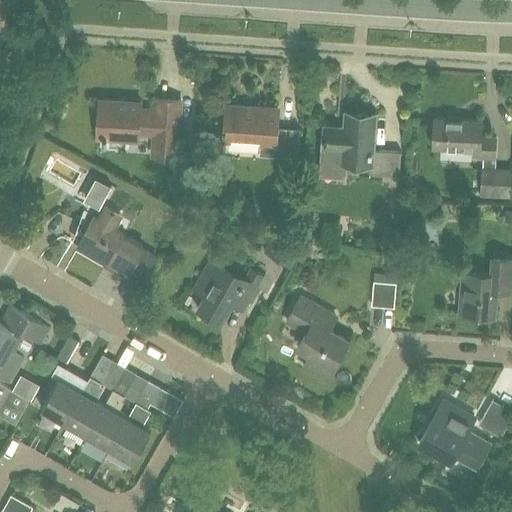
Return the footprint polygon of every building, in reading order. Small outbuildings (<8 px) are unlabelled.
[(176,155),(180,100),(156,98),(156,107),(139,106),(140,102),(101,99),(98,135),(138,138),(138,131),(155,132),(153,153),(176,155)] [(299,157),(301,128),(278,127),(280,107),(226,104),(223,139),(260,141),(259,154),(299,157)] [(346,176),(347,160),(370,162),(370,172),(400,174),(402,150),(372,148),(374,114),(346,112),(345,126),(325,125),(324,146),(321,146),(319,173),(346,176)] [(511,197),(511,194),(511,169),(494,168),(495,159),(496,159),(497,137),(482,136),(483,120),(435,117),(434,146),(475,148),(474,158),(484,158),(482,195),(511,197)] [(191,168),(177,167),(176,179),(191,180),(191,168)] [(98,176),(86,198),(100,205),(112,184),(98,176)] [(144,246),(145,245),(123,233),(124,231),(117,227),(124,214),(115,209),(104,203),(96,217),(84,210),(74,238),(108,258),(106,261),(128,273),(142,282),(158,255),(144,246)] [(292,266),(306,241),(270,231),(264,241),(268,244),(264,251),(292,266)] [(511,258),(506,258),(490,257),(489,275),(464,273),(461,313),(494,315),(496,289),(511,290),(511,258)] [(243,310),(264,275),(251,267),(245,278),(211,258),(198,279),(210,285),(198,306),(222,320),(232,303),(243,310)] [(395,309),(398,283),(375,281),(373,306),(395,309)] [(327,381),(335,367),(334,366),(349,340),(329,328),(336,315),(301,296),(287,321),(306,331),(298,346),(308,351),(301,366),(327,381)] [(40,343),(50,327),(10,304),(1,320),(0,319),(0,376),(10,382),(24,358),(12,350),(22,333),(40,343)] [(81,340),(69,334),(57,356),(68,362),(81,340)] [(114,359),(103,353),(90,375),(102,382),(114,359)] [(137,373),(126,366),(113,388),(125,395),(137,373)] [(41,407),(64,421),(81,391),(58,378),(41,407)] [(32,398),(41,383),(34,379),(25,394),(32,398)] [(160,386),(148,379),(136,401),(147,407),(160,386)] [(0,407),(11,388),(0,381),(0,407)] [(87,434),(110,446),(127,417),(118,412),(124,401),(122,399),(125,395),(113,388),(104,404),(87,434)] [(64,421),(87,434),(104,404),(81,391),(64,421)] [(450,457),(474,415),(444,398),(420,440),(450,457)] [(503,434),(511,415),(511,409),(491,399),(480,423),(503,434)] [(133,460),(150,430),(127,417),(110,446),(133,460)] [(11,493),(4,505),(16,511),(29,511),(33,506),(11,493)] [(220,511),(198,499),(190,511),(220,511)]
